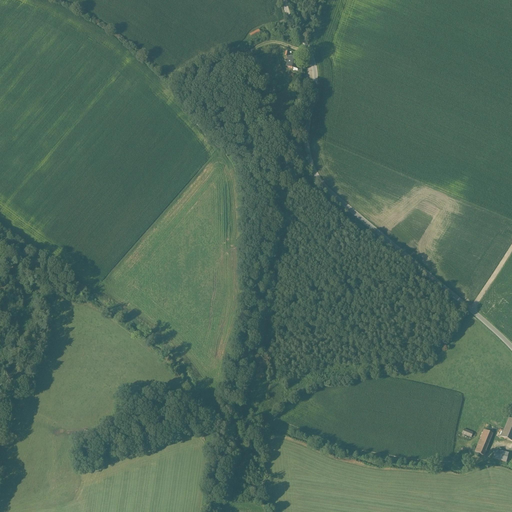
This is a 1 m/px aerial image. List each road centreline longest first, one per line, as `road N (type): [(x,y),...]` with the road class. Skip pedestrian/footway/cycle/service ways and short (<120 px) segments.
road 1 (unclassified): [(511,348),(315,175),(306,143),(314,69),(283,0)]
road 2 (track): [(233,414),(280,172),(303,79),(314,69)]
